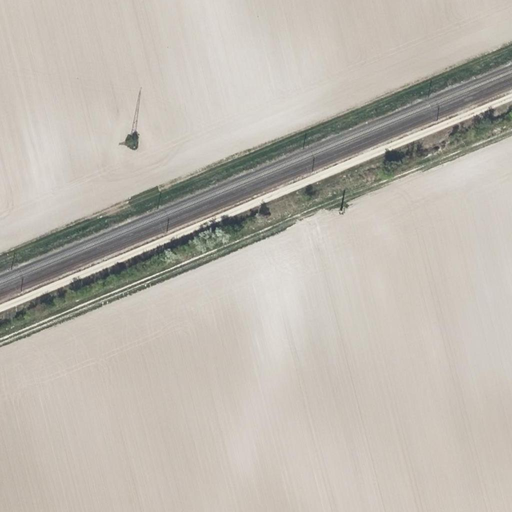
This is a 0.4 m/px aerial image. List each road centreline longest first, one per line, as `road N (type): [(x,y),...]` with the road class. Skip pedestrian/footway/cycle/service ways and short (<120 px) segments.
road 1 (track): [(0,257),(511,43)]
road 2 (track): [(511,95),(0,306)]
road 3 (track): [(511,130),(0,339)]
